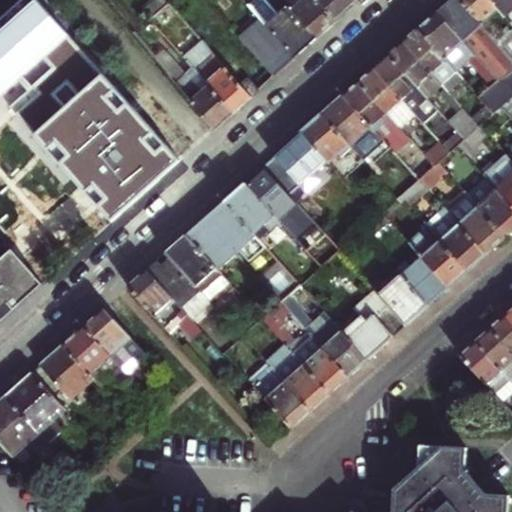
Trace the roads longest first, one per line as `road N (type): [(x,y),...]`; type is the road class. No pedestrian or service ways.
road 1 (residential): [(0,367),(409,0)]
road 2 (residential): [(306,460),(511,275)]
